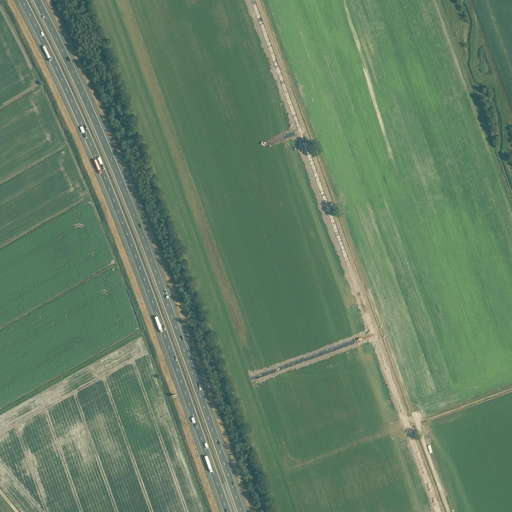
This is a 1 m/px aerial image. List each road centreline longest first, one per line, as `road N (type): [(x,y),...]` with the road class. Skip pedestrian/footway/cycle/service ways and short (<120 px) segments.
road 1 (motorway): [(21,0),(102,174),(227,511)]
road 2 (motorway): [(240,511),(116,171),(37,0)]
road 3 (track): [(449,511),(337,202)]
